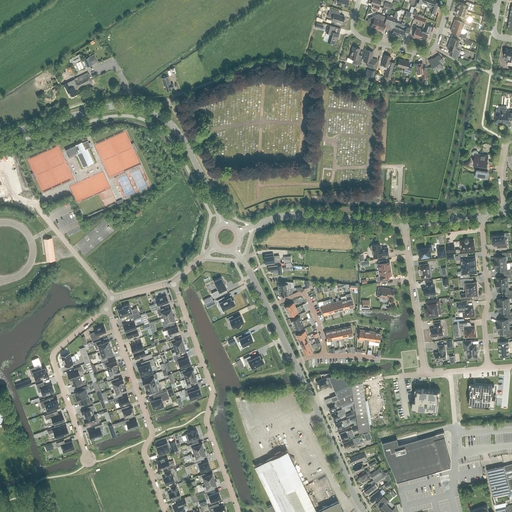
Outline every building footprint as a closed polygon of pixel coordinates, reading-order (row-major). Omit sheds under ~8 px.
[(427,7),(427,5),(429,0),(418,0),(416,7),(419,8),(420,5),(427,7)] [(435,2),(435,0),(429,0),(427,5),(427,7),(430,8),(431,6),(433,7),(431,12),(435,14),(439,4),(435,2)] [(472,10),(474,4),(467,2),(466,5),(459,2),(457,8),(467,11),(467,8),(472,10)] [(342,24),(344,16),(336,14),(337,10),(330,8),(328,17),(333,18),(332,21),(342,24)] [(471,23),(472,19),(472,17),(469,16),(468,15),(466,14),(467,11),(457,8),(455,13),(460,15),(461,18),(461,19),(463,19),(467,21),(471,23)] [(371,27),(377,29),(380,20),(382,16),(378,14),(369,19),(368,21),(372,23),(371,27)] [(414,20),(423,23),(425,19),(416,15),(414,20)] [(380,20),(377,29),(383,31),(384,28),(389,30),(393,18),(387,16),(385,22),(380,20)] [(401,24),(399,23),(398,26),(395,25),(397,19),(393,18),(389,30),(393,31),(392,34),(397,36),(401,24)] [(471,23),(467,21),(463,19),(462,22),(455,20),(453,25),(462,28),(464,30),(466,25),(470,26),(471,23)] [(402,22),(401,24),(397,36),(402,38),(405,32),(408,33),(407,35),(408,35),(410,27),(407,26),(404,25),(404,23),(402,22)] [(328,25),(326,33),(330,34),(327,42),(335,44),(337,37),(338,37),(339,34),(333,32),(335,27),(328,25)] [(426,31),(422,30),(419,39),(425,41),(428,33),(431,34),(434,27),(428,25),(426,31)] [(462,28),(453,25),(451,31),(458,34),(457,36),(465,39),(467,35),(460,33),(462,28)] [(413,37),(419,39),(422,30),(416,28),(413,37)] [(460,41),(451,38),(449,43),(461,47),(462,45),(459,44),(460,41)] [(460,50),(461,47),(449,43),(447,48),(451,50),(449,55),(457,57),(459,53),(460,53),(460,51),(460,50)] [(360,49),(352,47),(349,58),(354,59),(353,63),(359,65),(361,57),(358,56),(360,49)] [(363,61),(368,62),(367,66),(375,68),(377,60),(371,58),(373,52),(366,50),(363,61)] [(80,54),(70,60),(72,64),(72,63),(73,64),(76,72),(86,67),(86,68),(95,63),(98,61),(95,54),(91,56),(86,59),(82,60),(80,54)] [(386,73),(385,76),(390,78),(394,63),(390,61),(391,57),(384,55),(382,65),(387,66),(385,72),(386,73)] [(438,71),(443,68),(440,63),(443,61),(439,55),(432,60),(432,59),(429,61),(434,69),(436,68),(438,71)] [(411,68),(408,67),(409,62),(399,59),(397,66),(405,68),(403,72),(410,74),(411,68)] [(428,77),(427,67),(423,68),(422,63),(416,64),(417,74),(421,73),(422,78),(428,77)] [(369,73),(367,72),(366,78),(373,80),(375,73),(370,71),(369,73)] [(74,79),(74,80),(78,87),(79,89),(92,82),(88,72),(74,79)] [(167,91),(171,90),(171,88),(174,87),(173,84),(171,84),(168,77),(162,79),(164,86),(165,86),(167,91)] [(73,95),(74,96),(76,95),(75,94),(77,93),(75,89),(78,87),(74,80),(64,84),(68,93),(70,92),(72,96),(73,95)] [(509,114),(506,114),(506,107),(499,106),(499,110),(497,109),(495,122),(509,123),(510,119),(511,119),(511,112),(509,112),(509,114)] [(91,147),(88,140),(65,150),(68,157),(79,152),(83,162),(90,159),(86,149),(91,147)] [(478,153),(478,152),(477,152),(477,151),(476,151),(475,150),(474,151),(473,152),(472,153),(472,154),(473,155),(473,156),(474,156),(475,156),(474,163),(476,164),(475,171),(476,171),(475,177),(487,179),(488,172),(487,172),(488,165),(487,165),(489,156),(478,154),(478,153)] [(104,225),(106,228),(109,225),(105,220),(99,225),(101,227),(104,225)] [(498,243),(499,248),(508,247),(507,239),(505,240),(505,235),(501,236),(501,235),(497,235),(497,236),(493,236),(493,243),(498,243)] [(55,260),(52,238),(44,239),(47,261),(55,260)] [(468,239),(466,239),(465,240),(465,241),(461,241),(461,251),(474,250),(474,249),(474,247),(473,240),(469,240),(468,239)] [(372,251),(373,251),(374,257),(382,256),(388,255),(387,247),(380,248),(380,244),(372,245),(372,246),(371,246),(370,248),(370,250),(372,251)] [(430,248),(430,245),(426,246),(426,247),(418,248),(419,254),(420,254),(421,257),(431,255),(430,248)] [(446,256),(445,247),(438,248),(439,257),(446,256)] [(495,264),(506,263),(506,256),(510,256),(510,252),(502,253),(502,256),(495,257),(495,259),(494,259),(495,264)] [(461,261),(462,266),(474,265),(474,261),(475,261),(475,256),(468,257),(468,253),(458,254),(458,256),(456,256),(456,260),(461,261)] [(265,256),(264,256),(265,264),(274,262),(280,261),(279,255),(273,256),(273,254),(265,255),(265,256)] [(380,270),(391,269),(390,262),(387,263),(386,260),(379,262),(380,270)] [(436,260),(428,261),(428,264),(420,265),(422,278),(431,277),(431,274),(430,274),(429,268),(437,267),(436,260)] [(286,267),(282,268),(283,271),(290,270),(290,267),(291,267),(291,262),(291,263),(291,262),(286,263),(286,265),(286,267)] [(504,270),(504,274),(511,273),(511,269),(507,269),(506,263),(495,264),(495,268),(496,268),(496,270),(504,270)] [(474,265),(462,266),(462,270),(457,272),(458,276),(460,276),(460,278),(470,277),(469,273),(476,273),(476,268),(474,268),(474,265)] [(391,275),(391,269),(380,270),(381,277),(376,277),(377,282),(389,280),(389,276),(391,275)] [(508,284),(508,277),(511,276),(511,274),(511,273),(504,274),(504,277),(497,278),(497,280),(496,280),(496,285),(508,284)] [(219,290),(212,293),(214,298),(223,294),(222,291),(225,289),(226,288),(224,285),(225,284),(223,281),(223,282),(221,278),(214,281),(219,290)] [(477,288),(477,282),(469,283),(469,279),(460,279),(461,286),(466,285),(466,289),(477,288)] [(434,287),(433,281),(426,282),(427,288),(423,288),(424,296),(436,294),(435,286),(434,287)] [(285,282),(287,282),(287,283),(278,284),(279,290),(289,289),(289,288),(294,288),(293,282),(294,282),(285,282)] [(508,284),(496,285),(497,289),(498,291),(505,291),(505,295),(511,294),(511,290),(508,290),(508,284)] [(393,297),(394,290),(390,289),(378,287),(377,297),(389,299),(389,296),(393,297)] [(466,289),(467,293),(461,294),(462,300),(471,300),(472,299),(472,295),(478,295),(477,288),(466,289)] [(346,299),(347,299),(349,309),(354,307),(351,294),(345,295),(346,299)] [(497,301),(498,306),(509,305),(509,298),(511,298),(511,294),(505,295),(505,298),(498,299),(498,301),(497,301)] [(159,306),(169,302),(166,296),(156,299),(157,303),(150,306),(152,311),(160,308),(159,306)] [(222,297),(217,300),(218,304),(220,303),(223,310),(227,308),(227,309),(231,307),(230,306),(235,304),(233,300),(232,301),(230,298),(227,299),(226,299),(224,300),(222,297)] [(341,300),(344,310),(349,309),(347,299),(346,299),(344,300),(343,297),(341,297),(341,300)] [(330,300),(331,303),(334,313),(339,311),(336,302),(334,302),(333,299),(330,300)] [(292,303),(284,307),(287,312),(296,308),(298,306),(299,306),(296,300),(292,302),(292,303)] [(426,309),(427,311),(426,312),(426,314),(427,314),(427,316),(432,316),(433,317),(437,316),(437,315),(442,314),(441,309),(440,309),(439,300),(428,302),(429,308),(426,309)] [(459,312),(463,311),(464,317),(470,316),(470,317),(474,316),(474,312),(473,312),(473,306),(467,306),(467,303),(458,304),(459,312)] [(131,310),(129,305),(123,307),(124,308),(117,310),(119,315),(120,315),(120,317),(124,315),(125,316),(128,315),(129,318),(140,314),(139,314),(137,308),(131,310)] [(499,310),(499,312),(506,312),(507,315),(511,315),(511,311),(510,311),(509,305),(498,306),(498,310),(499,310)] [(296,308),(287,312),(289,317),(298,313),(301,311),(298,306),(296,308)] [(163,315),(164,318),(173,314),(171,309),(165,311),(164,308),(157,311),(159,316),(163,315)] [(164,318),(165,321),(162,322),(164,327),(170,325),(169,322),(175,320),(176,319),(174,316),(173,314),(164,318)] [(234,315),(229,318),(230,321),(232,320),(235,326),(238,325),(239,326),(242,324),(242,323),(245,321),(242,314),(235,318),(234,315)] [(509,326),(508,319),(511,319),(511,315),(507,315),(505,316),(505,319),(498,320),(498,322),(497,322),(497,327),(509,326)] [(302,321),(300,316),(290,320),(293,325),(302,321)] [(134,321),(123,324),(126,332),(136,328),(134,321)] [(304,326),(302,321),(293,325),(295,330),(304,326)] [(441,336),(443,336),(444,334),(443,333),(443,332),(442,327),(441,327),(441,322),(434,323),(434,328),(431,329),(432,336),(440,335),(441,336)] [(467,322),(460,323),(460,330),(465,330),(465,337),(472,336),(472,337),(476,337),(476,333),(475,333),(474,326),(467,327),(467,322)] [(104,326),(94,329),(95,332),(90,334),(92,341),(100,338),(99,335),(102,334),(102,333),(106,332),(104,326)] [(177,326),(166,330),(168,336),(165,337),(166,340),(174,337),(173,334),(179,332),(177,326)] [(499,331),(499,333),(506,333),(506,337),(511,336),(511,329),(509,330),(509,326),(497,327),(498,331),(499,331)] [(126,332),(128,339),(139,335),(136,328),(126,332)] [(307,336),(305,331),(296,335),(298,340),(307,336)] [(243,334),(237,337),(239,341),(242,340),(245,345),(255,340),(252,334),(245,337),(244,337),(243,334)] [(300,345),(309,341),(307,336),(298,340),(300,345)] [(174,339),(169,341),(171,346),(173,345),(175,348),(184,345),(182,339),(175,342),(174,339)] [(100,351),(111,347),(110,346),(111,346),(110,342),(109,342),(109,341),(105,342),(104,342),(102,343),(101,340),(93,342),(96,349),(99,348),(100,351)] [(144,349),(141,341),(131,345),(133,352),(144,349)] [(302,350),(311,346),(309,341),(300,345),(302,350)] [(471,342),(464,342),(464,349),(468,348),(468,358),(477,358),(476,345),(471,346),(471,342)] [(499,342),(500,356),(509,356),(508,342),(501,342),(500,342),(499,342)] [(186,351),(184,345),(175,348),(176,351),(172,353),(174,358),(180,356),(179,353),(186,351)] [(439,352),(435,353),(436,361),(437,360),(438,361),(440,361),(440,360),(447,359),(446,351),(445,351),(444,345),(438,346),(439,352)] [(302,350),(304,354),(314,350),(311,346),(302,350)] [(111,349),(111,347),(100,351),(102,358),(106,356),(106,357),(109,356),(109,355),(113,354),(113,352),(112,348),(111,349)] [(133,352),(136,359),(146,356),(144,349),(133,352)] [(65,367),(76,363),(75,361),(72,362),(69,353),(70,353),(61,356),(62,356),(63,360),(62,360),(63,363),(64,363),(65,367)] [(250,356),(244,359),(246,363),(249,361),(252,368),(255,367),(256,368),(260,366),(259,365),(264,362),(262,359),(261,359),(259,356),(252,359),(250,356)] [(180,363),(181,367),(191,364),(188,357),(182,360),(180,357),(174,359),(176,365),(180,363)] [(141,375),(152,371),(150,366),(155,364),(153,359),(145,361),(146,365),(139,367),(141,375)] [(107,367),(108,370),(117,367),(117,365),(118,365),(116,361),(109,363),(108,361),(104,362),(102,363),(104,368),(107,367)] [(35,368),(30,369),(32,377),(35,376),(36,380),(48,375),(47,372),(46,372),(45,368),(41,370),(39,366),(34,367),(35,368)] [(75,371),(68,374),(70,380),(80,376),(84,375),(83,372),(81,366),(74,369),(75,371)] [(120,372),(119,368),(118,369),(117,367),(108,370),(110,376),(106,377),(107,380),(114,378),(113,375),(120,372)] [(185,369),(180,371),(181,377),(184,376),(185,379),(195,376),(194,374),(195,373),(194,370),(193,371),(193,370),(186,372),(185,369)] [(150,378),(143,381),(144,384),(145,387),(156,383),(154,379),(158,378),(156,373),(149,375),(150,378)] [(354,403),(357,418),(359,432),(370,430),(362,382),(351,384),(349,385),(345,374),(336,378),(334,374),(326,378),(317,381),(318,385),(319,388),(320,387),(320,388),(323,387),(324,388),(324,389),(328,386),(327,386),(327,385),(328,385),(329,386),(331,387),(333,387),(336,395),(325,400),(326,404),(338,399),(346,396),(352,393),(354,403)] [(80,376),(70,380),(72,386),(79,383),(80,386),(86,384),(84,381),(82,382),(80,376)] [(185,379),(183,380),(184,383),(186,388),(191,386),(190,384),(197,381),(197,380),(196,377),(195,378),(195,376),(185,379)] [(113,389),(124,385),(123,383),(124,383),(123,379),(115,382),(114,379),(108,381),(110,386),(113,385),(114,388),(113,389)] [(15,385),(17,390),(27,386),(25,381),(15,385)] [(156,383),(145,387),(146,390),(147,393),(155,391),(156,394),(162,391),(160,386),(159,382),(156,383)] [(48,387),(47,385),(44,386),(43,383),(36,385),(38,389),(40,388),(43,395),(54,392),(52,385),(48,387)] [(470,396),(469,403),(473,404),(473,405),(491,406),(491,405),(495,405),(495,398),(493,398),(493,395),(494,390),(492,390),(493,386),(472,384),(472,388),(471,388),(470,393),(470,396)] [(125,387),(124,385),(113,389),(115,392),(112,393),(114,398),(120,396),(119,393),(127,391),(125,387)] [(75,395),(77,399),(88,395),(85,389),(88,388),(87,386),(81,388),(82,390),(75,393),(76,395),(75,395)] [(189,395),(191,399),(195,398),(195,399),(198,398),(198,397),(202,395),(199,389),(192,391),(191,388),(185,391),(187,396),(189,395)] [(415,398),(416,398),(416,400),(413,400),(412,408),(416,408),(416,409),(434,411),(434,409),(438,410),(439,402),(438,402),(438,400),(439,400),(439,391),(417,389),(417,393),(416,393),(415,398)] [(163,407),(164,407),(162,401),(169,398),(167,391),(156,395),(157,399),(151,401),(153,409),(156,408),(156,410),(160,408),(160,409),(163,408),(163,407)] [(342,409),(354,403),(352,393),(346,396),(346,397),(338,400),(336,401),(334,402),(327,405),(327,406),(328,408),(329,410),(333,409),(337,408),(341,406),(342,409)] [(90,401),(88,395),(77,399),(78,403),(79,403),(80,405),(86,402),(87,405),(93,403),(92,400),(90,401)] [(119,402),(120,406),(130,403),(128,396),(118,400),(115,401),(116,403),(119,402)] [(58,404),(57,400),(49,403),(47,399),(40,402),(42,408),(46,406),(48,410),(59,407),(58,404)] [(89,410),(82,412),(84,418),(94,415),(92,409),(94,408),(93,405),(88,407),(89,410)] [(134,414),(132,408),(126,410),(125,407),(118,410),(120,415),(124,413),(125,417),(134,414)] [(332,418),(333,418),(333,420),(337,418),(337,419),(340,417),(342,416),(341,415),(343,414),(343,415),(345,414),(344,412),(345,410),(344,408),(339,410),(337,411),(331,414),(331,415),(332,418)] [(356,414),(353,409),(351,410),(351,412),(345,415),(347,418),(356,414)] [(54,425),(65,421),(62,414),(55,416),(53,412),(44,415),(46,420),(52,418),(54,425)] [(94,415),(84,418),(86,424),(93,422),(94,424),(99,422),(96,414),(94,415)] [(138,426),(136,420),(130,422),(129,419),(122,421),(124,425),(127,424),(129,429),(138,426)] [(336,428),(337,427),(338,429),(341,428),(342,428),(344,427),(349,425),(347,420),(344,421),(344,420),(341,421),(335,424),(335,425),(336,428)] [(56,439),(64,436),(64,435),(69,433),(66,426),(56,430),(55,428),(48,431),(49,434),(54,432),(56,439)] [(107,439),(105,435),(103,436),(100,430),(89,434),(92,441),(99,438),(100,441),(107,439)] [(186,441),(187,443),(193,441),(192,439),(199,436),(198,432),(197,432),(196,430),(194,431),(194,430),(190,432),(185,434),(187,440),(186,441)] [(345,439),(346,439),(348,438),(348,437),(350,436),(351,437),(354,436),(351,430),(348,431),(346,432),(340,434),(339,435),(341,438),(342,440),(345,439)] [(395,439),(382,443),(386,455),(396,477),(397,483),(446,469),(445,466),(448,465),(450,464),(443,438),(445,437),(444,433),(444,432),(436,434),(436,435),(418,440),(397,445),(395,439)] [(354,438),(343,443),(345,448),(350,446),(351,447),(352,448),(354,447),(355,446),(354,444),(356,444),(357,445),(363,442),(361,436),(354,439),(354,438)] [(56,443),(58,447),(61,446),(63,452),(74,449),(72,441),(65,444),(64,440),(56,443)] [(159,454),(163,452),(166,451),(170,450),(167,443),(164,444),(163,442),(159,444),(160,446),(156,447),(159,454)] [(192,450),(193,453),(204,449),(203,447),(204,447),(202,443),(195,446),(194,443),(187,446),(189,451),(192,450)] [(204,452),(204,449),(193,453),(194,453),(195,456),(192,457),(194,462),(200,460),(199,457),(207,455),(205,451),(204,452)] [(343,511),(338,501),(317,511),(293,463),(294,460),(295,458),(292,457),(290,456),(287,450),(257,465),(254,466),(267,492),(273,504),(267,507),(269,511),(343,511)] [(351,459),(350,460),(352,463),(356,462),(356,463),(359,462),(362,460),(363,462),(367,460),(364,452),(358,454),(359,455),(351,458),(351,459)] [(164,459),(164,458),(161,460),(157,462),(159,465),(158,465),(159,469),(163,468),(163,467),(167,466),(168,469),(175,466),(173,461),(169,462),(167,458),(164,459)] [(201,472),(210,468),(208,462),(202,464),(201,461),(195,463),(197,469),(200,468),(201,472)] [(353,467),(356,473),(364,469),(362,463),(353,467)] [(509,511),(507,506),(511,503),(511,493),(505,466),(504,466),(504,465),(487,469),(493,496),(495,503),(494,503),(495,508),(496,508),(497,510),(496,511),(509,511)] [(360,480),(362,483),(370,479),(369,477),(371,476),(374,479),(382,474),(384,472),(382,469),(379,470),(378,469),(371,474),(369,470),(367,471),(366,470),(362,473),(363,474),(358,476),(360,480)] [(166,477),(163,478),(166,485),(175,482),(172,475),(170,470),(164,472),(166,477)] [(378,487),(375,483),(387,475),(385,471),(384,472),(382,474),(378,476),(374,479),(370,482),(372,485),(364,490),(365,491),(366,493),(367,493),(367,494),(367,493),(368,494),(375,489),(378,487)] [(206,476),(205,473),(199,475),(201,481),(204,480),(205,483),(214,480),(212,474),(206,476)] [(215,482),(214,480),(205,483),(206,486),(203,487),(205,492),(211,490),(210,488),(217,485),(216,482),(215,482)] [(170,487),(172,492),(169,493),(171,500),(181,496),(178,490),(176,485),(170,487)] [(211,502),(221,498),(219,491),(211,494),(210,491),(204,493),(206,499),(210,498),(211,502)] [(378,498),(382,495),(378,491),(375,494),(375,493),(370,497),(371,498),(370,499),(373,502),(376,499),(377,501),(379,499),(378,498)] [(379,502),(376,504),(380,508),(379,508),(383,511),(396,511),(395,507),(392,511),(386,505),(389,502),(386,499),(383,497),(379,502)] [(174,508),(173,509),(174,511),(182,511),(185,511),(183,506),(186,505),(184,499),(177,502),(178,505),(173,506),(174,508)]
